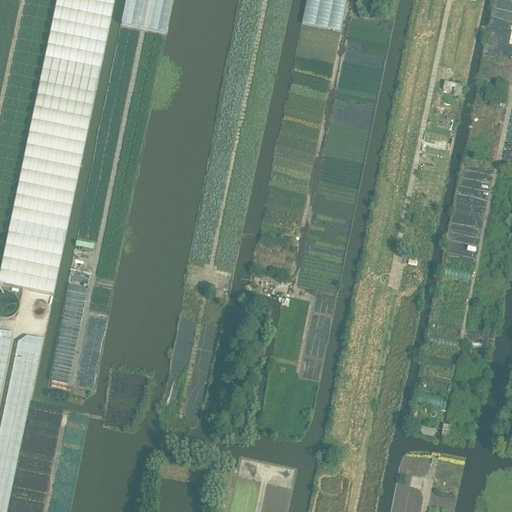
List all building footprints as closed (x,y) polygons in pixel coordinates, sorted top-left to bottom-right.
[(56,0),(0,269),(0,284),(53,296),(114,0),(56,0)] [(166,35),(172,0),(125,0),(121,26),(166,35)] [(445,82),(443,95),(460,98),(463,86),(445,82)] [(216,291),(215,298),(222,300),(224,293),(216,291)] [(0,330),(0,392),(12,333),(0,330)] [(17,343),(0,425),(0,511),(6,511),(42,340),(25,336),(17,343)] [(443,425),(441,437),(450,439),(452,427),(443,425)] [(416,426),(414,434),(434,438),(436,430),(416,426)]
